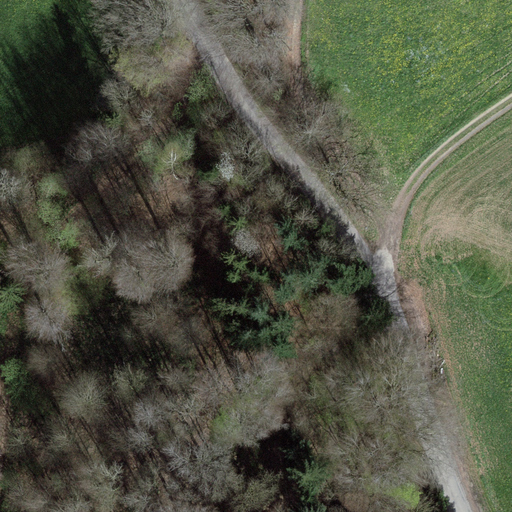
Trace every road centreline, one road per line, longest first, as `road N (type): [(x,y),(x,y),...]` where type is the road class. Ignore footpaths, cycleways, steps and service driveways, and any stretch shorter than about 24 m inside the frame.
road 1 (unclassified): [(457,511),(376,280),(229,83),(187,0)]
road 2 (track): [(340,511),(329,375),(334,336),(376,280),(422,170),(511,98)]
road 3 (track): [(0,414),(9,337),(38,259),(155,150),(174,122),(199,27)]
road 4 (track): [(391,235),(304,104),(293,47),(297,0)]
road 5 (track): [(0,157),(86,130),(175,0)]
